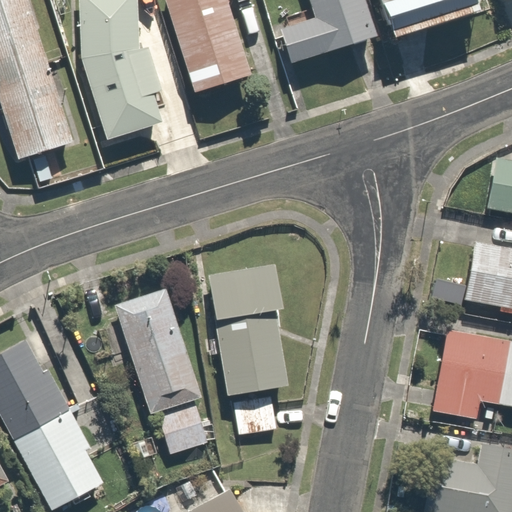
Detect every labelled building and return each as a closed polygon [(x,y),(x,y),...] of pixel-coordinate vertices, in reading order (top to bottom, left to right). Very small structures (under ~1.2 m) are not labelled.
[(27,0),(0,0),(0,95),(20,161),(73,144),(27,0)] [(142,48),(141,0),(79,0),(79,62),(110,139),(165,125),(155,98),(164,94),(152,47),(142,48)] [(254,73),(229,0),(166,0),(197,92),(254,73)] [(365,0),(308,0),(313,13),(277,25),(291,67),(378,37),(365,0)] [(387,0),(400,36),(482,9),(479,0),(387,0)] [(511,161),(491,158),(482,204),(511,210),(511,161)] [(511,247),(470,240),(459,299),(511,308),(511,247)] [(277,264),(209,276),(230,395),(291,384),(278,311),(284,305),(277,264)] [(169,288),(117,305),(152,415),(204,398),(169,288)] [(511,341),(441,328),(425,411),(470,420),(474,399),(511,406),(511,341)] [(68,405),(27,336),(0,352),(0,416),(13,438),(68,405)] [(511,511),(511,510),(511,447),(478,440),(472,464),(427,455),(415,511),(511,511)] [(0,484),(8,481),(0,464),(0,484)] [(244,511),(233,489),(187,511),(244,511)]
